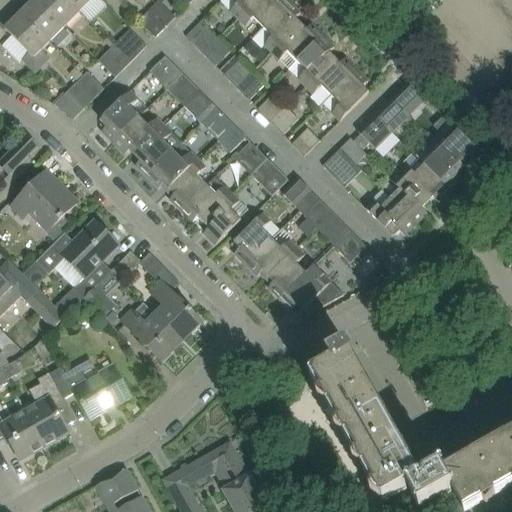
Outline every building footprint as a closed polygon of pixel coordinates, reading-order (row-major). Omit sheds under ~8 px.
[(32,0),(34,1),(35,1),(64,29),(80,13),(66,0),(32,0)] [(66,0),(80,13),(93,0),(66,0)] [(230,13),(238,20),(258,0),(234,0),(239,4),(230,13)] [(258,0),(238,20),(246,28),(255,20),(264,29),(289,4),(285,0),(258,0)] [(14,11),(19,17),(21,16),(49,44),(64,29),(35,1),(34,1),(27,9),(20,5),(14,11)] [(159,3),(148,13),(165,30),(176,20),(159,3)] [(264,29),(252,40),(261,49),(264,47),(272,55),(301,26),(295,20),(300,15),(289,4),(264,29)] [(165,30),(148,13),(139,23),(155,40),(165,30)] [(12,24),(5,20),(0,25),(0,28),(5,33),(6,32),(29,55),(22,62),(36,76),(51,61),(41,51),(49,44),(21,16),(19,17),(12,24)] [(301,26),(272,55),(280,62),(288,54),(297,63),(298,63),(323,38),(311,26),(306,31),(301,26)] [(202,56),(218,40),(206,28),(190,43),(202,56)] [(114,47),(131,64),(147,48),(130,31),(114,47)] [(323,38),(298,63),(297,63),(288,72),(298,81),(306,89),(335,60),(329,54),(334,49),(323,38)] [(218,40),(202,56),(215,68),(231,53),(218,40)] [(131,64),(114,47),(99,63),(115,79),(131,64)] [(165,58),(150,74),(162,86),(165,92),(166,93),(168,92),(183,76),(178,71),(165,58)] [(340,65),(335,60),(306,89),(313,96),(309,99),(319,109),(331,97),(357,72),(345,60),(340,65)] [(239,62),(224,77),(237,90),(252,75),(239,62)] [(368,83),(357,72),(331,97),(340,106),(332,115),(340,123),(369,94),(363,88),(368,83)] [(96,83),(87,74),(67,93),(76,102),(96,83)] [(264,87),(252,75),(237,90),(249,102),(264,87)] [(200,93),(183,76),(168,92),(184,108),(200,93)] [(104,91),(96,83),(76,102),(84,111),(104,91)] [(408,117),(426,100),(409,83),(391,100),(408,117)] [(113,145),(139,119),(138,118),(146,110),(130,93),(101,122),(107,128),(102,133),(113,145)] [(200,93),(184,108),(197,120),(212,105),(200,93)] [(273,96),(258,111),(270,124),(286,109),(273,96)] [(409,118),(408,117),(391,100),(374,117),(392,135),(409,118)] [(148,126),(158,116),(149,108),(139,118),(148,126)] [(286,109),(270,124),(283,136),(298,121),(286,109)] [(206,129),(218,142),(234,127),(221,114),(207,128),(206,129)] [(358,134),(360,136),(360,137),(369,145),(375,151),(392,135),(374,117),(358,134)] [(149,129),(139,119),(113,145),(125,156),(130,151),(135,157),(164,128),(157,120),(149,129)] [(246,139),(234,127),(218,142),(231,154),(246,139)] [(135,157),(141,162),(136,167),(147,179),(173,153),(182,144),(173,136),(172,136),(164,128),(135,157)] [(462,171),(467,165),(472,170),(484,158),(454,128),(445,138),(440,134),(433,141),(462,171)] [(308,130),(292,146),(304,158),(320,143),(308,130)] [(38,148),(26,137),(0,163),(0,167),(9,176),(38,148)] [(351,141),(340,151),(352,162),(356,166),(366,156),(362,152),(369,145),(360,137),(353,143),(351,141)] [(434,158),(424,167),(450,193),(461,181),(456,176),(462,171),(433,141),(425,149),(434,158)] [(235,159),(239,164),(252,176),(267,161),(250,144),(235,159)] [(323,168),(334,179),(352,162),(340,151),(323,168)] [(173,153),(147,179),(159,190),(164,185),(169,191),(199,162),(191,154),(183,163),(173,153)] [(284,178),(267,161),(252,176),(269,193),(272,196),(287,180),(284,178)] [(407,168),(399,176),(428,204),(433,199),(438,204),(450,193),(424,167),(418,161),(409,170),(407,168)] [(206,169),(199,162),(169,191),(175,196),(170,201),(181,213),(207,187),(198,178),(206,169)] [(46,174),(12,207),(24,220),(29,214),(49,234),(57,242),(65,235),(56,227),(77,205),(76,204),(73,207),(54,187),(57,184),(46,174)] [(400,191),(390,201),(416,226),(427,215),(422,210),(428,204),(399,176),(392,183),(400,191)] [(198,219),(203,225),(232,196),(225,188),(215,179),(207,187),(181,213),(193,224),(198,219)] [(298,180),(282,196),(295,208),(310,193),(298,180)] [(215,247),(241,222),(232,212),(240,203),(232,196),(203,225),(209,230),(203,235),(215,247)] [(416,226),(390,201),(381,210),(373,202),(365,210),(393,239),(399,233),(404,238),(416,226)] [(304,218),(317,231),(333,215),(320,202),(304,218)] [(234,255),(246,267),(271,241),(262,232),(271,223),(263,215),(234,244),(240,250),(234,255)] [(333,215),(317,231),(329,243),(333,247),(349,231),(333,215)] [(76,289),(85,298),(111,273),(112,273),(103,264),(111,255),(109,253),(117,245),(94,222),(73,243),(65,235),(57,242),(35,265),(48,277),(65,261),(85,281),(76,289)] [(271,241),(246,267),(257,278),(262,273),(268,279),(297,250),(290,243),(292,240),(283,230),(271,241)] [(349,231),(333,247),(351,265),(366,249),(349,231)] [(268,279),(273,284),(268,289),(280,301),(306,275),(297,266),(305,257),(297,250),(268,279)] [(111,273),(123,285),(121,283),(141,263),(131,253),(112,273),(111,273)] [(0,318),(20,298),(26,305),(39,292),(36,289),(23,277),(8,262),(0,269),(0,318)] [(35,265),(23,277),(36,289),(48,277),(35,265)] [(306,275),(280,301),(297,318),(304,311),(310,305),(317,312),(344,297),(323,276),(314,267),(306,275)] [(150,294),(160,304),(151,313),(181,344),(202,324),(192,315),(194,314),(190,311),(189,312),(161,284),(150,294)] [(85,298),(83,300),(102,321),(115,308),(107,301),(95,288),(85,298)] [(51,305),(39,317),(52,331),(65,318),(56,309),(51,305)] [(132,335),(148,350),(162,364),(181,344),(151,313),(143,306),(134,315),(132,313),(121,323),(131,333),(132,335)] [(334,365),(312,377),(383,503),(407,489),(419,510),(452,492),(463,511),(511,484),(511,433),(443,473),(441,469),(440,469),(440,456),(423,455),(423,469),(422,469),(422,471),(417,474),(351,357),(353,356),(348,347),(330,357),(334,365)] [(91,422),(126,402),(131,399),(113,366),(98,374),(91,361),(65,376),(62,369),(50,376),(64,401),(75,395),(91,422)] [(1,371),(0,371),(0,388),(2,388),(8,384),(7,382),(1,371)] [(24,413),(45,449),(69,435),(56,411),(66,405),(64,401),(50,376),(49,375),(39,381),(41,385),(30,392),(37,406),(24,413)] [(0,440),(6,437),(21,462),(45,449),(24,413),(13,419),(3,425),(0,419),(0,440)] [(215,473),(225,491),(223,492),(234,511),(269,511),(270,511),(267,507),(271,504),(264,492),(260,494),(230,444),(164,482),(180,511),(203,511),(200,506),(199,507),(188,489),(215,473)] [(101,485),(113,506),(138,492),(126,471),(101,485)] [(149,511),(142,498),(117,511),(149,511)]
